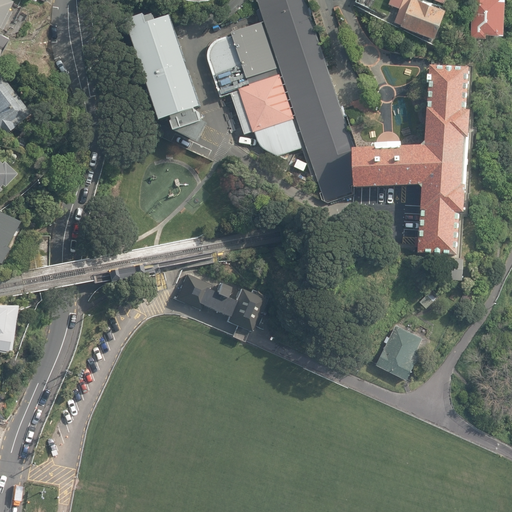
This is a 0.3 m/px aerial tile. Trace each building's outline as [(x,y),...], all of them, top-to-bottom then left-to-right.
[(0,0),(0,29),(2,30),(12,12),(9,11),(13,2),(8,0),(0,0)] [(358,195),(355,189),(353,155),(348,148),(356,146),(343,108),(330,69),(307,0),(253,0),(257,11),(256,12),(260,25),(232,34),(233,36),(227,37),(222,39),(217,41),(214,43),(211,46),(210,48),(209,51),(208,54),(208,56),(208,59),(209,61),(221,98),(232,95),(245,135),(253,132),(254,133),(255,133),(259,143),(261,146),(263,149),(266,151),(278,157),(303,149),(323,207),(358,195)] [(390,0),(390,3),(400,8),(395,21),(402,24),(402,25),(435,38),(447,9),(438,6),(439,5),(426,0),(423,0),(424,0),(423,0),(390,0)] [(472,0),(471,37),(487,38),(487,34),(504,34),(505,0),(472,0)] [(202,108),(172,17),(157,22),(154,15),(145,19),(143,15),(125,21),(161,122),(171,118),(173,122),(172,123),(175,133),(183,130),(181,135),(199,144),(209,124),(201,120),(198,113),(197,114),(196,110),(202,108)] [(0,55),(8,40),(2,36),(4,34),(0,32),(0,55)] [(376,148),(353,149),(353,155),(355,189),(420,186),(423,189),(419,254),(459,256),(461,214),(465,214),(467,187),(464,186),(466,139),(470,139),(471,112),(467,112),(470,68),(431,66),(429,91),(429,94),(429,99),(426,142),(422,146),(402,147),(402,142),(401,142),(388,143),(377,143),(376,143),(376,148)] [(0,131),(3,137),(13,130),(8,123),(23,112),(5,89),(10,86),(0,73),(0,131)] [(0,190),(2,189),(0,187),(0,185),(1,185),(3,187),(16,174),(3,161),(1,163),(0,162),(0,190)] [(19,225),(0,214),(0,265),(1,266),(9,251),(6,249),(13,237),(15,238),(19,231),(16,230),(19,225)] [(463,281),(464,260),(446,259),(445,280),(463,281)] [(104,271),(107,283),(142,276),(141,272),(140,264),(104,271)] [(209,290),(211,286),(186,275),(176,299),(201,309),(202,306),(229,317),(226,322),(250,333),(253,326),(263,330),(268,319),(260,316),(259,318),(257,317),(259,313),(261,314),(264,307),(262,306),(265,299),(255,295),(256,293),(251,291),(250,293),(241,289),(235,302),(226,298),(230,288),(221,284),(217,294),(209,290)] [(7,350),(11,350),(18,305),(0,304),(0,352),(4,353),(5,351),(7,351),(7,350)] [(377,366),(407,381),(422,352),(418,350),(423,339),(397,326),(377,366)]
